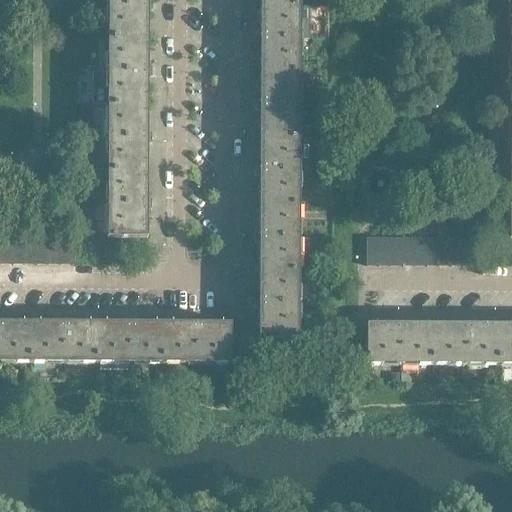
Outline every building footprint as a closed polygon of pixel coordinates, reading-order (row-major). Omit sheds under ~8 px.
[(152,12),(152,1),(148,1),(147,0),(107,0),(108,40),(148,40),(148,12),(152,12)] [(300,73),(300,38),(300,7),(260,7),(260,35),(256,35),(256,40),(256,45),(260,45),(260,73),(300,73)] [(152,78),(152,67),(148,67),(148,40),(108,40),(107,106),(147,106),(148,78),(152,78)] [(299,140),(300,73),(260,73),(260,101),(255,101),(255,112),(260,112),(259,139),(299,140)] [(151,145),(151,134),(147,134),(147,106),(107,106),(107,172),(147,172),(147,144),(151,145)] [(299,206),(299,170),(299,140),(259,139),(259,167),(255,167),(255,178),(259,178),(259,206),(299,206)] [(151,211),(151,200),(147,200),(147,172),(107,172),(107,239),(147,239),(147,211),(151,211)] [(299,272),(299,206),(259,206),(259,233),(255,233),(255,244),(259,244),(259,272),(299,272)] [(13,265),(13,238),(1,237),(1,265),(13,265)] [(25,266),(25,238),(13,238),(13,265),(25,266)] [(37,266),(37,238),(25,238),(25,266),(37,266)] [(49,266),(49,238),(37,238),(37,266),(49,266)] [(61,266),(61,238),(49,238),(49,266),(61,266)] [(74,266),(74,238),(61,238),(61,266),(74,266)] [(379,267),(379,239),(366,239),(366,267),(379,267)] [(391,267),(391,239),(379,239),(379,267),(391,267)] [(403,267),(403,239),(391,239),(391,267),(403,267)] [(415,267),(415,239),(403,239),(403,267),(415,267)] [(427,267),(427,240),(415,239),(415,267),(427,267)] [(439,267),(439,240),(427,240),(427,267),(439,267)] [(451,267),(451,240),(439,240),(439,267),(451,267)] [(463,268),(463,240),(451,240),(451,267),(463,268)] [(476,268),(476,240),(463,240),(463,268),(476,268)] [(298,339),(298,303),(299,272),(259,272),(259,300),(254,300),(254,310),(259,310),(258,338),(298,339)] [(0,364),(30,364),(30,323),(3,323),(3,319),(0,319),(0,364)] [(96,365),(97,324),(69,324),(69,319),(58,319),(58,324),(30,323),(30,364),(96,365)] [(163,365),(163,324),(135,324),(135,320),(124,320),(124,324),(97,324),(96,365),(163,365)] [(230,365),(230,324),(201,324),(201,320),(191,320),(191,324),(163,324),(163,365),(230,365)] [(432,366),(432,325),(405,325),(405,321),(394,321),(394,325),(366,325),(366,366),(432,366)] [(498,367),(499,326),(471,326),(471,321),(460,321),(460,326),(432,325),(432,366),(498,367)] [(511,366),(511,325),(499,326),(498,367),(511,366)]
